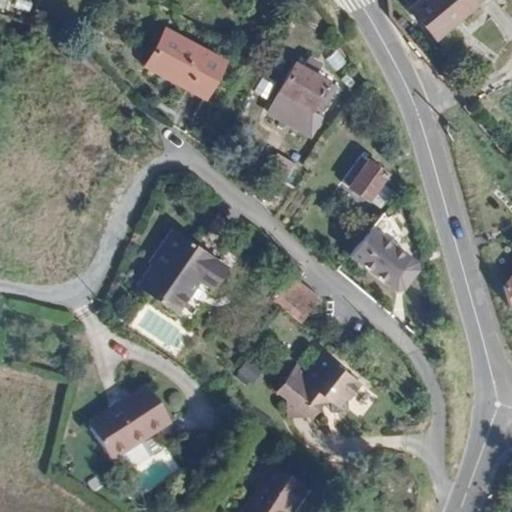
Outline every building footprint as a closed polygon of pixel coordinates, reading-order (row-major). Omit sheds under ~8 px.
[(412,0),(407,4),(432,33),(473,1),(478,7),(487,0),(412,0)] [(166,25),(146,57),(204,91),(223,58),(166,25)] [(295,61),(278,90),(319,113),(336,84),(295,61)] [(239,81),(226,105),(236,110),(248,86),(239,81)] [(319,113),(278,90),(265,110),(308,137),(319,113)] [(277,151),(263,173),(280,184),(294,162),(277,151)] [(353,188),(367,198),(387,172),(366,156),(347,183),(353,188)] [(368,227),(350,252),(395,287),(401,286),(416,268),(415,261),(368,227)] [(156,254),(191,280),(192,278),(206,287),(218,268),(208,261),(210,259),(168,231),(156,249),(157,251),(156,254)] [(156,254),(133,288),(169,312),(191,280),(156,254)] [(276,298),(305,319),(324,297),(295,274),(276,298)] [(288,364),(270,388),(280,395),(283,414),(303,411),(305,413),(315,401),(322,400),(324,410),(340,407),(339,395),(351,378),(315,352),(300,371),(288,364)] [(244,358),(234,372),(249,382),(259,368),(244,358)] [(147,390),(89,429),(111,463),(170,424),(147,390)] [(271,471),(244,511),(293,511),(306,493),(271,471)]
